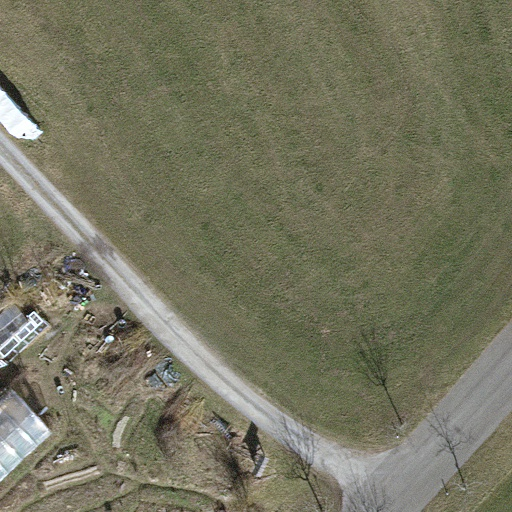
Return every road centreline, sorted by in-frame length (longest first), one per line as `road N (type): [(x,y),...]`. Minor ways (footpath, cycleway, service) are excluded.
road 1 (track): [(394,504),(232,398),(0,148)]
road 2 (unclassified): [(386,511),(511,371)]
